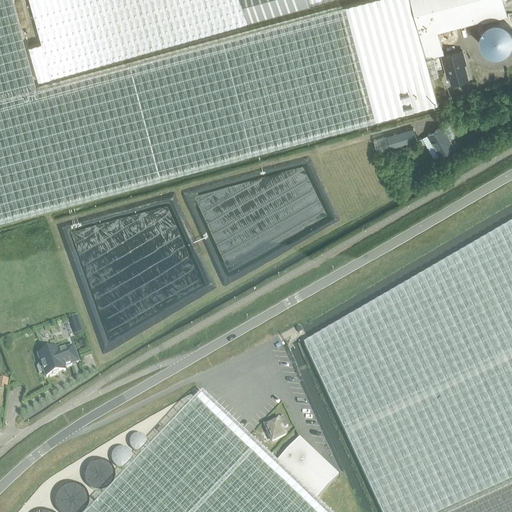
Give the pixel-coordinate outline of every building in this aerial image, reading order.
[(0,0),(0,220),(436,103),(438,103),(431,76),(410,0),(365,0),(250,31),(36,88),(11,0),(0,0)] [(38,80),(247,22),(241,0),(28,0),(41,42),(28,46),(38,80)] [(307,0),(241,0),(247,22),(274,15),(309,5),(307,0)] [(410,0),(431,76),(438,75),(433,56),(443,54),(437,30),(481,19),(481,21),(507,14),(503,0),(410,0)] [(451,83),(467,79),(462,60),(464,59),(462,51),(442,57),(447,76),(448,76),(451,83)] [(439,155),(453,147),(442,127),(427,135),(439,155)] [(416,140),(413,129),(373,140),(377,152),(416,140)] [(511,224),(304,345),(380,511),(445,511),(511,481),(511,224)] [(78,315),(70,318),(76,334),(84,331),(78,315)] [(53,373),(54,378),(73,371),(72,368),(86,362),(80,347),(66,353),(64,349),(46,356),(50,366),(46,367),(49,375),(53,373)] [(0,387),(8,388),(8,378),(0,378),(0,387)] [(329,511),(316,499),(277,462),(202,391),(86,511),(329,511)] [(288,427),(286,423),(283,417),(264,426),(272,442),(285,436),(283,430),(288,427)] [(277,462),(316,499),(339,475),(300,438),(277,462)] [(115,462),(128,463),(128,450),(116,450),(115,462)] [(511,511),(511,483),(449,511),(511,511)] [(56,499),(58,511),(50,511),(49,511),(46,511),(80,511),(86,496),(85,488),(75,485),(60,487),(56,499)]
